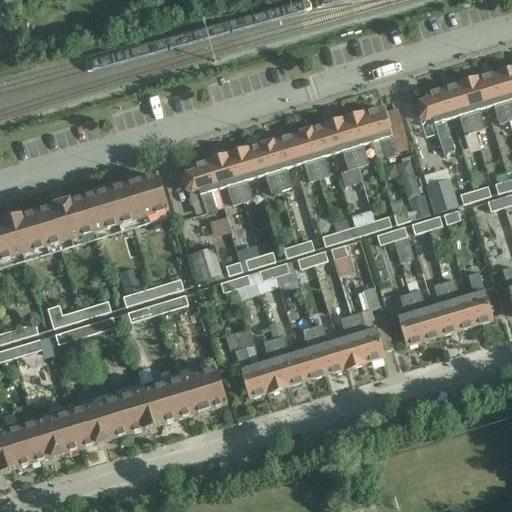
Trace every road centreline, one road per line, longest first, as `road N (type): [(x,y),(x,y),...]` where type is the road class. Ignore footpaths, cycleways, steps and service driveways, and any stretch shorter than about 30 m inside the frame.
road 1 (residential): [(0,189),(511,32)]
road 2 (residential): [(29,511),(511,363)]
